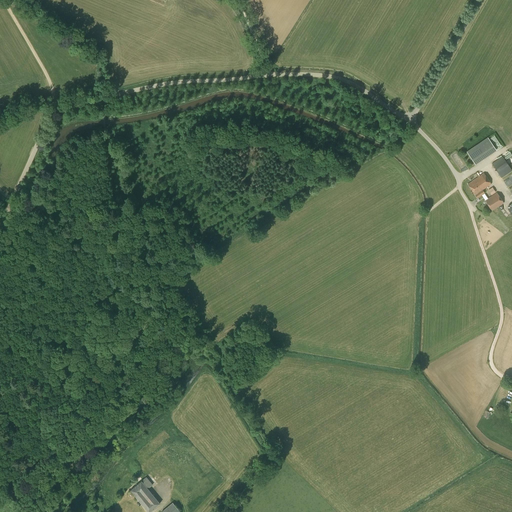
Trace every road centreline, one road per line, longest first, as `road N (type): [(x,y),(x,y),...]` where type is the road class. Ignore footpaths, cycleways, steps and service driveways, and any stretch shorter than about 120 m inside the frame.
road 1 (unclassified): [(0,232),(52,115),(67,106),(175,82),(319,76),(359,88),(411,121)]
road 2 (unclassified): [(411,121),(480,0)]
